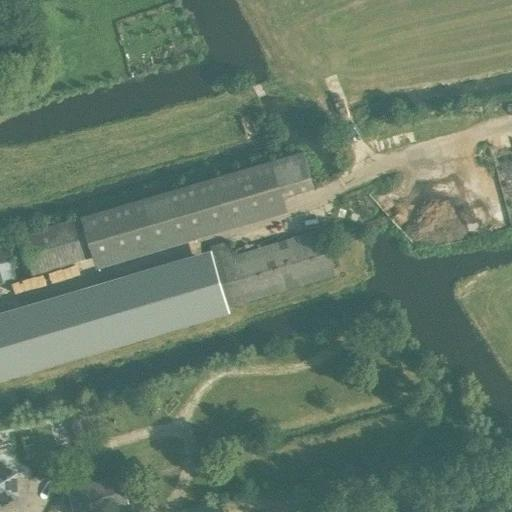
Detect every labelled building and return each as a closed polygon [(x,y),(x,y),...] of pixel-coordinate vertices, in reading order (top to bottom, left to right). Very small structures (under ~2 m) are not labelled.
[(96,269),(231,229),(288,213),(283,197),(315,188),(304,152),(20,235),(32,276),(93,258),(96,269)] [(319,229),(216,261),(231,306),(333,276),(319,229)] [(7,241),(0,243),(0,284),(18,280),(8,243),(7,241)] [(184,274),(0,328),(0,380),(200,321),(192,297),(184,274)] [(17,431),(22,450),(55,442),(56,445),(87,437),(82,417),(50,425),(49,423),(17,431)] [(170,446),(132,456),(138,477),(176,467),(170,446)] [(0,462),(0,509),(19,497),(18,472),(0,462)] [(121,475),(67,489),(73,511),(109,511),(130,506),(121,475)]
